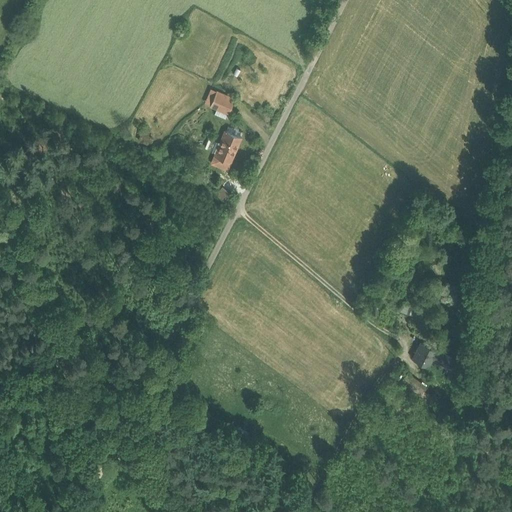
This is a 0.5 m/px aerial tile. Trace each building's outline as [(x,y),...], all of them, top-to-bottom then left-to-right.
[(235,99),(217,91),(210,105),(217,108),(228,113),(235,99)] [(228,113),(217,108),(214,114),(226,119),(228,113)] [(241,137),(225,130),(211,163),(227,170),(241,137)] [(222,186),(215,192),(224,200),(230,194),(222,186)] [(423,308),(404,301),(401,310),(420,317),(423,308)] [(438,313),(423,308),(420,317),(415,330),(430,336),(438,313)] [(436,349),(421,341),(413,359),(428,366),(430,361),(436,349)] [(451,357),(436,349),(430,361),(446,369),(451,357)] [(463,363),(451,357),(446,369),(444,373),(456,379),(463,363)] [(400,383),(422,395),(428,384),(406,372),(400,383)]
